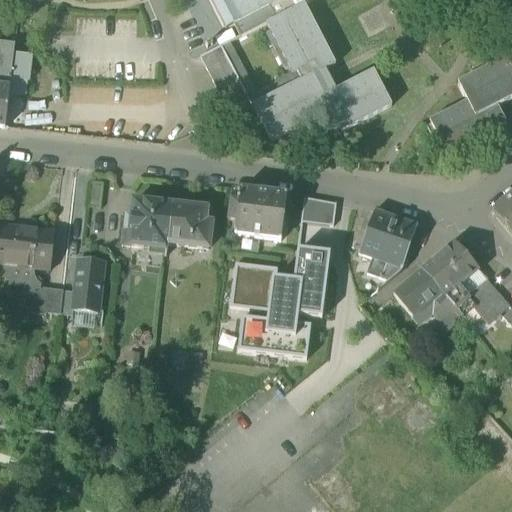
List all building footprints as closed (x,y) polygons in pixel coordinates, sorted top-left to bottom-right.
[(239,37),(240,39),(265,26),(288,15),(280,1),(276,4),(273,0),(208,0),(224,31),(233,26),(239,37)] [(295,10),(289,0),(273,0),(276,4),(280,1),(288,15),(295,10)] [(289,0),(295,10),(303,7),(316,0),(289,0)] [(252,109),(270,143),(329,113),(340,134),(391,108),(373,73),(335,93),(329,96),(318,75),(324,72),(334,67),(303,7),(295,10),(288,15),(265,26),(269,33),(265,35),(284,71),(288,69),(290,75),(291,77),(296,74),(301,82),(252,108),(252,109)] [(230,43),(221,47),(252,108),(301,82),(296,74),(291,77),(290,75),(255,93),(230,43)] [(0,88),(9,90),(14,46),(0,44),(0,88)] [(199,59),(231,120),(252,109),(252,108),(221,47),(199,59)] [(32,58),(14,56),(5,131),(21,132),(22,119),(25,98),(27,84),(29,84),(32,58)] [(429,124),(446,158),(506,128),(497,110),(511,102),(511,59),(457,88),(464,100),(469,98),(472,102),(466,105),(429,124)] [(329,96),(335,93),(324,72),(318,75),(329,96)] [(0,129),(4,130),(9,90),(0,88),(0,129)] [(88,209),(100,210),(103,187),(91,185),(88,209)] [(235,237),(279,243),(286,198),(284,197),(284,198),(242,193),(242,192),(240,192),(239,194),(240,194),(239,203),(231,202),(228,223),(236,224),(234,236),(234,237),(235,237)] [(511,196),(492,214),(511,238),(511,196)] [(335,207),(303,201),(300,225),(333,229),(335,207)] [(166,253),(166,247),(171,208),(151,206),(149,203),(140,202),(137,204),(133,204),(131,218),(125,217),(121,248),(166,253)] [(206,212),(171,208),(166,247),(208,252),(211,227),(205,226),(206,212)] [(358,257),(371,262),(401,273),(402,273),(417,229),(415,228),(415,229),(375,215),(375,214),(373,214),(358,257)] [(1,232),(0,236),(0,266),(12,268),(33,271),(50,273),(54,236),(26,233),(26,235),(1,232)] [(441,296),(445,300),(459,289),(478,272),(455,245),(422,273),(441,296)] [(271,282),(267,315),(266,324),(264,338),(294,341),(296,328),(297,319),(321,322),(329,257),(297,253),(293,284),(275,282),(271,282)] [(401,274),(401,273),(371,262),(366,278),(387,286),(399,276),(401,274)] [(95,316),(97,316),(103,266),(78,263),(75,295),(73,313),(75,313),(95,316)] [(0,280),(9,282),(10,282),(12,268),(0,266),(0,280)] [(271,282),(275,282),(277,272),(235,267),(229,310),(267,315),(271,282)] [(33,271),(12,268),(10,282),(9,282),(9,288),(33,291),(33,290),(39,291),(39,287),(35,283),(33,278),(33,271)] [(478,272),(459,289),(468,299),(487,283),(478,272)] [(412,321),(426,309),(441,296),(422,273),(393,298),(412,321)] [(474,311),(488,327),(509,308),(487,283),(468,299),(477,309),(474,311)] [(477,309),(468,299),(459,289),(445,300),(462,321),(474,311),(477,309)] [(30,316),(45,318),(46,316),(59,318),(62,294),(39,291),(33,290),(33,291),(30,316)] [(59,318),(71,319),(73,313),(75,295),(62,294),(59,318)] [(445,300),(441,296),(426,309),(448,334),(462,321),(445,300)] [(511,310),(502,320),(511,330),(511,310)] [(93,332),(95,316),(75,313),(73,329),(93,332)] [(264,338),(266,324),(241,321),(237,354),(306,363),(310,329),(296,328),(294,341),(264,338)] [(170,370),(183,372),(184,363),(200,366),(201,358),(172,354),(170,370)] [(129,364),(141,365),(142,356),(130,355),(129,364)] [(91,410),(73,407),(71,424),(89,426),(91,410)]
